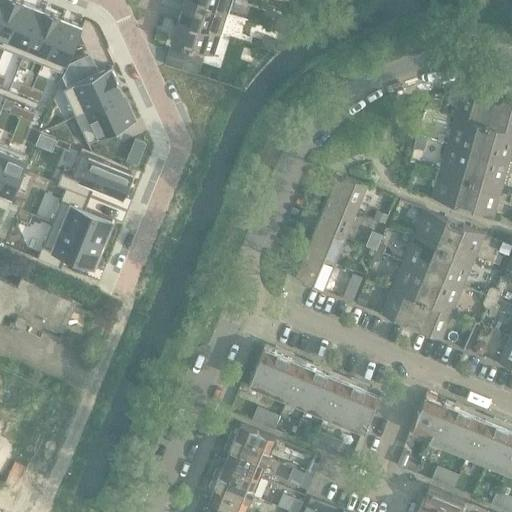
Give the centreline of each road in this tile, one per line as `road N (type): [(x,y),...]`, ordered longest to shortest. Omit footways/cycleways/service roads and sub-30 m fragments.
road 1 (residential): [(38,511),(179,144),(130,36)]
road 2 (residential): [(237,296),(292,158),(356,92),(410,67),(511,58)]
road 3 (residential): [(145,511),(237,296)]
road 4 (residential): [(237,296),(418,371)]
road 5 (residential): [(369,486),(418,371)]
